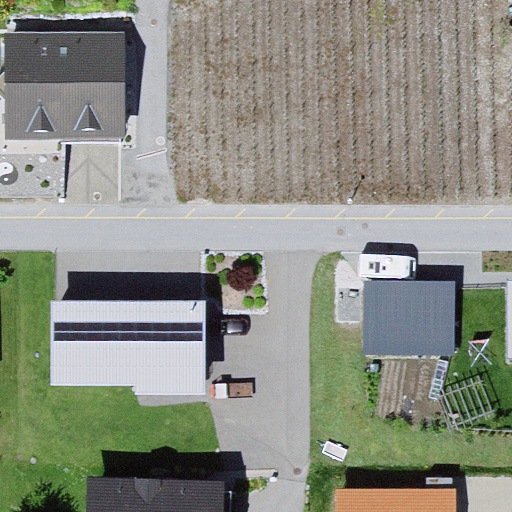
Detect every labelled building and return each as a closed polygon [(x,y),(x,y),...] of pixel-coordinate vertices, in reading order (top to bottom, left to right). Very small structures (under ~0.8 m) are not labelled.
[(115,44),(10,48),(13,145),(119,141),(115,44)] [(365,277),(365,349),(450,349),(450,276),(365,277)] [(203,298),(55,294),(53,374),(201,377),(203,298)] [(218,511),(220,489),(91,482),(89,511),(218,511)] [(448,511),(448,490),(341,490),(340,511),(448,511)]
